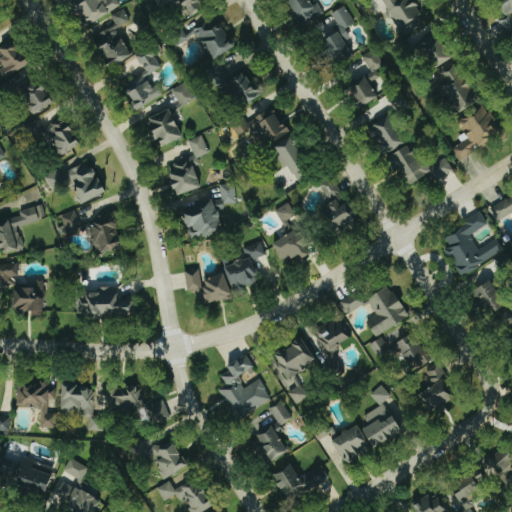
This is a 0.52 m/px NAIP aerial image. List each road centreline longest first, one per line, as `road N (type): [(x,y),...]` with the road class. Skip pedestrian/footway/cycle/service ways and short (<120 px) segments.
road 1 (residential): [(252,511),(184,395),(145,203),(27,0)]
road 2 (residential): [(0,347),(113,356),(173,351),(258,324),(511,162)]
road 3 (residential): [(493,400),(491,384),(243,0)]
road 4 (residential): [(339,511),(484,416),(493,400)]
